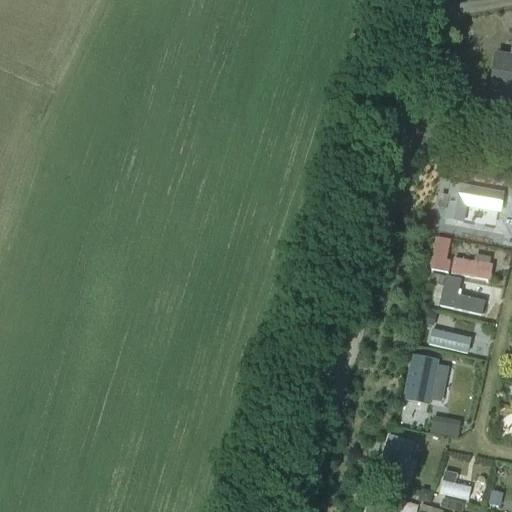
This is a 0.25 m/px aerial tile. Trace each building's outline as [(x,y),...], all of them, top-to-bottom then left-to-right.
[(511,56),(511,59),(496,57),(490,91),(506,94),(506,99),(511,99),(511,56)] [(502,229),(456,219),(464,183),(450,180),(439,231),(498,244),(502,229)] [(439,237),(432,271),(447,274),(455,240),(439,237)] [(493,282),(495,265),(454,258),(451,275),(493,282)] [(485,315),(487,300),(459,297),(461,279),(445,277),(441,309),(485,315)] [(434,329),(429,346),(469,356),(473,339),(434,329)] [(404,401),(432,405),(439,359),(411,355),(404,401)] [(438,368),(437,387),(447,388),(448,369),(438,368)] [(459,437),(460,425),(433,422),(432,434),(459,437)] [(388,435),(380,475),(411,480),(418,441),(388,435)] [(457,484),(458,474),(445,472),(441,495),(470,500),(472,487),(457,484)]
